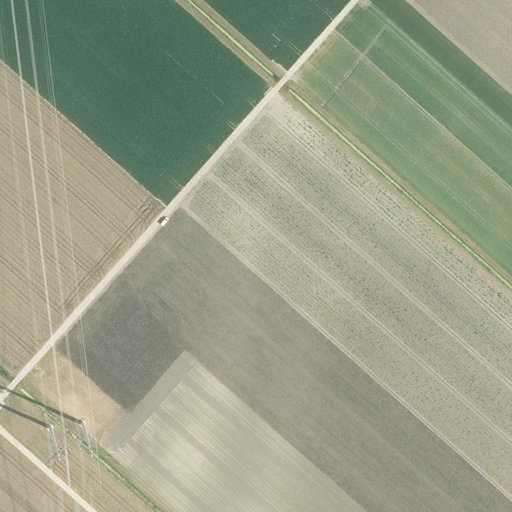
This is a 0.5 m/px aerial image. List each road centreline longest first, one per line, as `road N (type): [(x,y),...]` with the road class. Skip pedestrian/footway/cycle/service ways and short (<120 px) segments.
road 1 (track): [(0,399),(355,0)]
road 2 (track): [(0,428),(93,511)]
